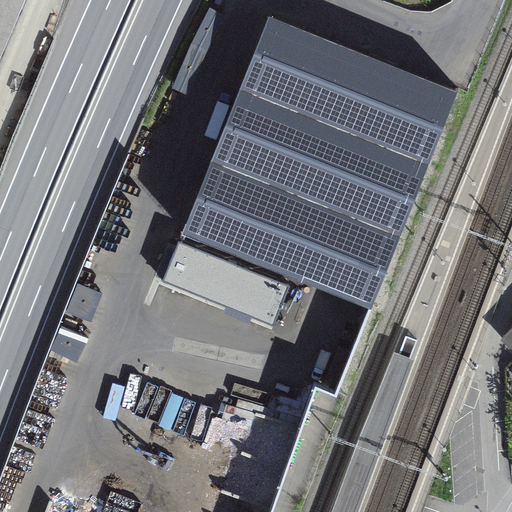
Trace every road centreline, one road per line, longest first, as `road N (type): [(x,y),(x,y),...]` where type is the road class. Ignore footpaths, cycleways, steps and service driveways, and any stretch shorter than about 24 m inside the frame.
road 1 (motorway): [(0,389),(162,0)]
road 2 (motorway): [(110,0),(0,260)]
road 3 (unknown): [(235,63),(425,142)]
